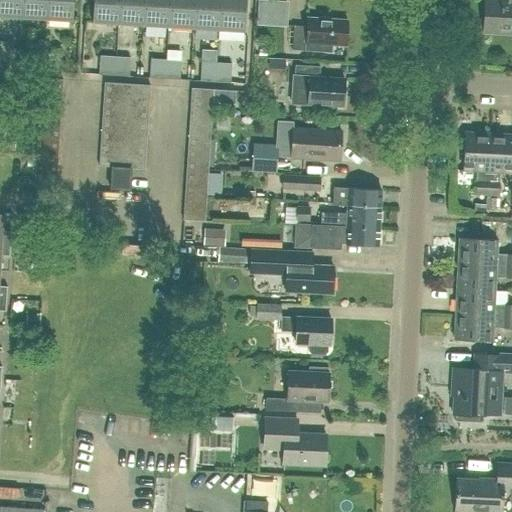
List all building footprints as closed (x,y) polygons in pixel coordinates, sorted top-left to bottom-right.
[(0,0),(0,16),(20,18),(21,0),(0,0)] [(45,19),(46,0),(21,0),(20,18),(45,19)] [(46,0),(45,19),(71,21),(72,0),(46,0)] [(117,24),(118,0),(92,0),(91,22),(117,24)] [(142,25),(143,0),(118,0),(117,24),(142,25)] [(167,27),(168,0),(143,0),(142,25),(167,27)] [(192,29),(193,0),(168,0),(167,27),(192,29)] [(217,30),(218,0),(193,0),(192,29),(217,30)] [(218,0),(217,30),(243,32),(245,0),(218,0)] [(511,0),(509,0),(509,2),(485,1),(483,33),(511,34),(511,0)] [(268,21),(288,20),(288,2),(268,3),(268,21)] [(344,47),(346,22),(306,19),(305,28),(292,27),(290,50),(304,51),(305,44),(344,47)] [(0,40),(0,60),(12,61),(13,42),(0,40)] [(42,72),(43,52),(27,51),(27,71),(42,72)] [(43,52),(42,72),(58,73),(59,53),(43,52)] [(114,76),(115,56),(99,55),(98,75),(114,76)] [(115,56),(114,76),(128,77),(129,57),(115,56)] [(163,79),(165,60),(149,59),(148,78),(163,79)] [(165,60),(163,79),(179,80),(180,60),(165,60)] [(213,82),(215,62),(200,61),(199,82),(213,82)] [(215,62),(213,82),(230,83),(231,63),(215,62)] [(291,104),(306,105),(341,107),(343,79),(318,78),(318,67),(293,66),(292,84),(291,104)] [(39,92),(61,93),(62,81),(40,79),(39,92)] [(102,96),(125,97),(126,85),(103,84),(102,96)] [(125,97),(148,99),(149,87),(126,85),(125,97)] [(189,101),(211,103),(212,91),(190,89),(189,101)] [(61,93),(39,92),(38,103),(61,104),(61,93)] [(102,96),(101,107),(125,109),(125,97),(102,96)] [(148,110),(148,99),(125,97),(125,109),(148,110)] [(211,103),(189,101),(189,113),(210,114),(211,103)] [(61,104),(38,103),(38,115),(60,116),(61,104)] [(101,107),(101,119),(124,121),(125,109),(101,107)] [(147,122),(148,110),(125,109),(124,121),(147,122)] [(210,114),(189,113),(188,125),(209,126),(210,114)] [(60,116),(38,115),(37,127),(59,128),(60,116)] [(101,119),(100,131),(123,132),(124,121),(101,119)] [(146,134),(147,122),(124,121),(123,132),(146,134)] [(209,126),(188,125),(187,136),(209,138),(209,126)] [(59,128),(37,127),(36,139),(58,140),(59,128)] [(341,132),(292,129),(290,158),(339,162),(341,132)] [(100,131),(99,143),(122,144),(123,132),(100,131)] [(145,146),(146,134),(123,132),(122,144),(145,146)] [(486,195),(489,134),(463,132),(461,171),(476,171),(475,194),(486,195)] [(511,173),(511,134),(489,134),(486,195),(498,195),(499,173),(511,173)] [(209,138),(187,136),(186,148),(208,150),(209,138)] [(58,140),(36,139),(35,151),(57,152),(58,140)] [(99,143),(98,154),(121,156),(122,144),(99,143)] [(145,157),(145,146),(122,144),(121,156),(145,157)] [(276,174),(277,146),(253,144),(251,172),(276,174)] [(208,150),(186,148),(185,160),(207,162),(208,150)] [(57,152),(35,151),(35,158),(35,162),(57,164),(57,152)] [(98,167),(110,168),(121,169),(121,156),(98,154),(98,167)] [(144,170),(145,157),(121,156),(121,169),(129,170),(144,170)] [(27,158),(26,167),(34,167),(35,162),(35,158),(27,158)] [(207,162),(185,160),(184,172),(206,173),(207,162)] [(57,164),(35,162),(34,167),(34,174),(56,176),(57,164)] [(129,170),(121,169),(110,168),(109,189),(128,190),(129,170)] [(226,192),(227,171),(210,170),(210,192),(226,192)] [(206,173),(184,172),(184,184),(205,185),(206,173)] [(56,176),(34,174),(33,187),(55,189),(56,176)] [(320,176),(282,174),(281,190),(319,191),(320,176)] [(205,185),(184,184),(183,196),(205,197),(205,185)] [(346,205),(378,206),(379,189),(347,187),(346,188),(333,187),(332,204),(346,205)] [(205,197),(183,196),(182,207),(204,209),(205,197)] [(486,198),(485,210),(495,211),(496,199),(486,198)] [(474,204),(473,214),(484,215),(484,205),(474,204)] [(330,225),(377,227),(378,206),(346,205),(346,213),(320,212),(319,225),(319,227),(330,228),(330,225)] [(309,206),(296,206),(295,220),(309,220),(309,206)] [(204,209),(182,207),(181,220),(203,222),(204,209)] [(0,244),(9,245),(10,232),(1,231),(2,216),(0,215),(0,244)] [(319,225),(309,224),(308,248),(339,249),(339,243),(376,245),(377,227),(330,225),(330,228),(319,227),(319,225)] [(224,229),(203,228),(203,245),(224,246),(224,229)] [(457,264),(511,267),(511,255),(496,254),(496,240),(458,238),(457,264)] [(250,239),(250,247),(270,248),(270,240),(250,239)] [(9,245),(0,244),(0,255),(9,256),(9,245)] [(145,246),(121,244),(120,254),(144,256),(145,246)] [(14,245),(13,254),(35,255),(35,246),(14,245)] [(35,255),(34,272),(43,272),(44,246),(35,246),(35,255)] [(239,248),(217,248),(216,259),(238,259),(239,248)] [(331,267),(305,265),(306,252),(249,250),(248,273),(284,275),(283,292),(296,292),(330,294),(331,267)] [(511,267),(457,264),(455,289),(494,291),(494,278),(511,279),(511,267)] [(494,291),(455,289),(454,314),(511,317),(511,306),(493,305),(494,291)] [(280,304),(256,303),(255,319),(280,320),(280,304)] [(511,317),(454,314),(452,340),(491,342),(492,329),(511,329),(511,317)] [(26,315),(25,326),(39,327),(40,316),(26,315)] [(294,344),(307,344),(307,351),(310,354),(323,354),(326,351),(326,345),(328,345),(329,319),(296,317),(296,318),(283,318),(283,331),(294,332),(294,344)] [(221,323),(200,322),(199,339),(221,340),(221,323)] [(483,416),(483,415),(496,416),(499,413),(501,372),(511,373),(511,355),(498,355),(498,356),(474,355),(473,369),(452,368),(450,388),(452,388),(451,414),(483,416)] [(286,399),(264,398),(264,410),(296,412),(297,400),(326,401),(327,365),(308,365),(308,371),(287,370),(286,399)] [(195,396),(194,409),(209,410),(209,396),(195,396)] [(232,414),(199,413),(198,429),(231,430),(232,414)] [(323,465),(325,434),(295,433),(296,419),(264,417),(263,447),(282,448),(281,463),(323,465)] [(235,455),(234,438),(207,438),(207,456),(235,455)] [(511,488),(511,464),(495,463),(494,480),(486,479),(486,481),(455,479),(453,510),(478,511),(500,511),(502,488),(511,488)] [(0,485),(0,500),(23,501),(24,487),(0,485)] [(242,511),(266,511),(267,501),(245,500),(245,511),(242,511)]
